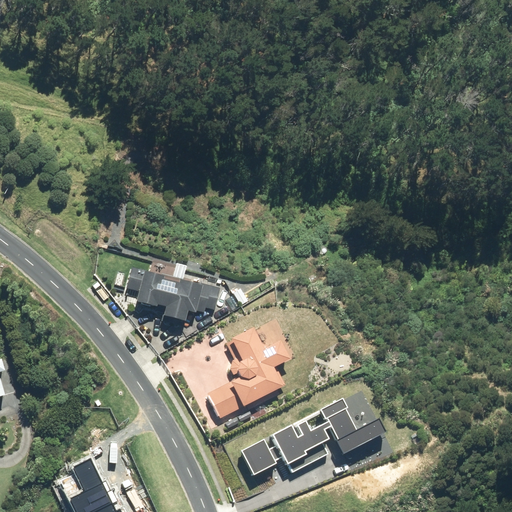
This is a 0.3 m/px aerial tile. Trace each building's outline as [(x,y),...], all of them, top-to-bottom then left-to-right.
[(131,293),(128,306),(148,311),(148,309),(158,312),(155,321),(157,321),(157,324),(176,328),(179,316),(187,317),(190,307),(210,312),(215,291),(194,285),(192,290),(171,285),(170,287),(156,284),(156,281),(138,278),(142,274),(127,270),(122,291),(131,293)] [(275,391),(265,372),(282,364),(272,345),(255,353),(244,332),(223,343),(224,345),(222,346),(230,362),(227,364),(225,372),(230,382),(202,397),(214,422),(275,391)] [(0,396),(9,393),(2,371),(10,368),(7,357),(0,358),(0,396)] [(288,426),(232,452),(246,483),(283,467),(286,474),(328,455),(331,463),(384,439),(374,418),(352,428),(339,400),(310,413),(317,427),(293,438),(288,426)] [(74,471),(58,479),(74,511),(120,511),(92,453),(70,463),(74,471)]
